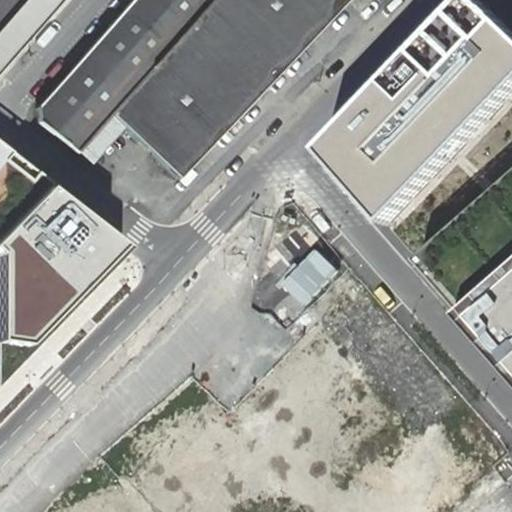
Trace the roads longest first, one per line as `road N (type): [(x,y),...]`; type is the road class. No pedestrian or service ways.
road 1 (residential): [(96,0),(10,99),(3,122),(174,265)]
road 2 (residential): [(174,265),(433,0)]
road 3 (residential): [(0,447),(174,265)]
